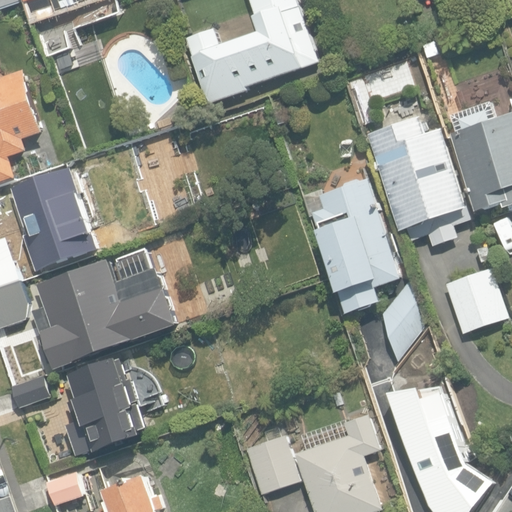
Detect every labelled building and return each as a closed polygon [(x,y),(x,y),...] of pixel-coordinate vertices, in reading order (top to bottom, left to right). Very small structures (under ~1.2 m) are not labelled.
[(0,0),(0,9),(25,1),(24,0),(0,0)] [(57,6),(61,16),(108,0),(28,0),(29,3),(33,1),(37,13),(57,6)] [(304,0),(254,0),(258,12),(184,37),(208,106),(327,65),(304,0)] [(427,44),(431,57),(443,53),(440,41),(427,44)] [(0,67),(0,184),(20,177),(13,157),(33,150),(29,139),(49,132),(27,70),(6,77),(2,67),(0,67)] [(453,133),(480,212),(507,203),(509,209),(511,207),(511,111),(499,116),(494,102),(453,116),(459,131),(453,133)] [(428,136),(422,119),(372,136),(405,232),(410,230),(414,242),(432,236),(436,247),(471,235),(463,212),(472,209),(445,130),(428,136)] [(28,237),(40,273),(106,251),(79,170),(16,191),(31,236),(28,237)] [(308,196),(349,317),(386,304),(381,289),(407,280),(398,254),(403,252),(397,231),(390,234),(372,180),(327,194),(326,190),(308,196)] [(35,312),(56,372),(186,325),(165,268),(143,275),(139,265),(121,271),(117,259),(42,285),(50,307),(35,312)] [(0,332),(31,321),(34,304),(19,262),(0,268),(0,332)] [(493,263),(447,278),(464,332),(510,317),(493,263)] [(384,311),(401,367),(430,324),(416,277),(384,311)] [(123,362),(122,359),(74,375),(82,399),(79,400),(86,422),(70,427),(81,458),(149,436),(147,431),(153,429),(144,402),(145,402),(138,379),(134,380),(127,360),(123,362)] [(16,388),(23,408),(56,396),(49,377),(16,388)] [(301,454),(319,511),(386,511),(369,456),(380,453),(372,430),(355,435),(351,423),(306,437),(310,450),(301,454)] [(249,447),(266,494),(304,480),(288,433),(249,447)] [(51,482),(58,507),(91,497),(83,472),(51,482)] [(103,490),(110,511),(162,511),(150,474),(103,490)]
